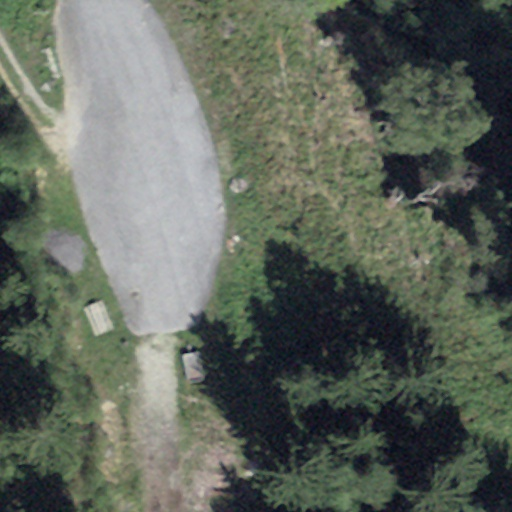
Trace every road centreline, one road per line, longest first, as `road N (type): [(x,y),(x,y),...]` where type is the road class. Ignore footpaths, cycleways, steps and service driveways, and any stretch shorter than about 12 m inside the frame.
road 1 (track): [(0,11),(127,180),(175,511)]
road 2 (unclassified): [(127,180),(100,0)]
